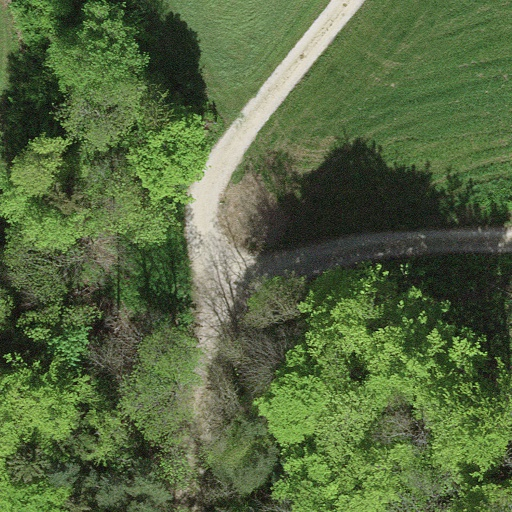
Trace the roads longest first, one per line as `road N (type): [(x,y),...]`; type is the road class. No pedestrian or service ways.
road 1 (track): [(192,511),(202,382),(214,338),(253,285),(340,247),(511,236)]
road 2 (track): [(242,295),(210,255),(203,204),(347,0)]
road 3 (track): [(317,256),(511,376)]
